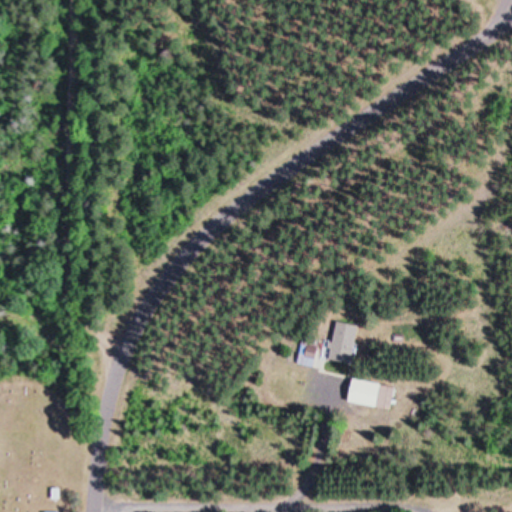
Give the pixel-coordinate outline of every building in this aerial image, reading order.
[(340,320),(361,324),(354,362),(331,358),(332,356),(334,347),(330,346),(331,339),(336,340),(340,320)] [(395,333),(397,333),(397,332),(406,332),(406,341),(397,340),(397,339),(395,339),(395,333)] [(299,362),(305,336),(320,339),(314,365),(299,362)] [(290,367),(309,372),(306,382),(287,376),(290,367)] [(351,400),(356,377),(384,383),(396,386),(391,407),(379,405),(379,406),(351,400)]
